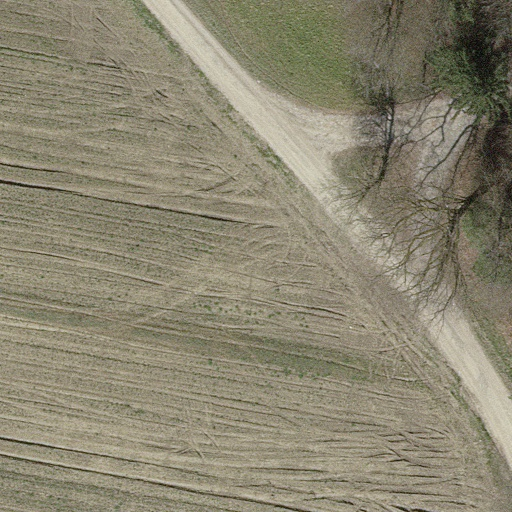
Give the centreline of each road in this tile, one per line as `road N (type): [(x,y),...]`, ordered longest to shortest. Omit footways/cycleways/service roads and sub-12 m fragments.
road 1 (track): [(163,0),(438,316),(511,424)]
road 2 (track): [(511,79),(455,110),(359,133),(277,132)]
road 3 (track): [(455,110),(436,161),(427,237),(438,316)]
